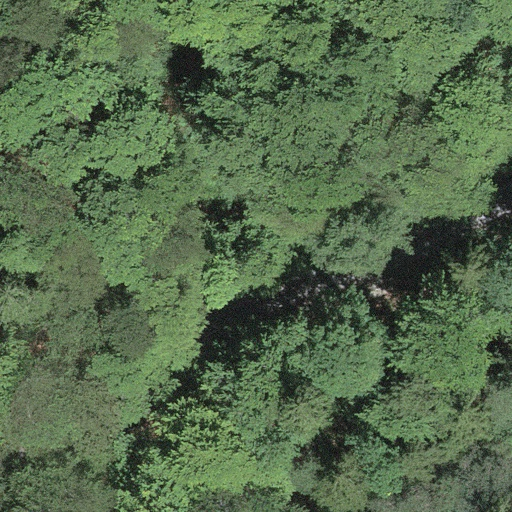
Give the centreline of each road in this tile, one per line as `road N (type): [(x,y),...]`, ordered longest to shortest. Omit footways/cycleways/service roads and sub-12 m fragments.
road 1 (track): [(9,511),(201,386),(511,254)]
road 2 (track): [(294,346),(511,380)]
